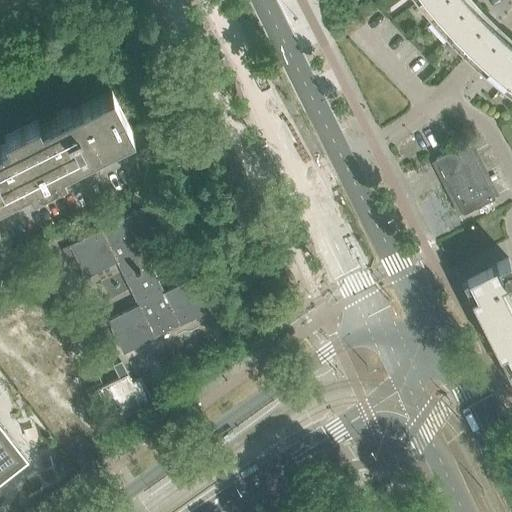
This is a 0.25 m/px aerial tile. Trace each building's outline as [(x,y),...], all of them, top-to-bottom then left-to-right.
[(455,1),(456,0),(419,0),(417,2),(432,21),(455,1)] [(466,0),(456,0),(455,1),(432,21),(448,39),(481,8),(476,2),(472,6),(466,0)] [(466,57),(493,28),(482,17),(486,13),(481,8),(448,39),(466,57)] [(511,45),(509,43),(500,35),(493,28),(466,57),(476,67),(483,72),(494,82),(500,87),(511,73),(511,45)] [(511,96),(511,73),(500,87),(511,96)] [(61,167),(132,132),(112,90),(40,125),(37,118),(20,127),(48,182),(65,174),(61,167)] [(48,182),(20,127),(3,135),(7,142),(0,145),(0,197),(27,184),(31,191),(48,182)] [(488,183),(476,161),(475,162),(466,145),(468,144),(467,142),(435,159),(436,160),(438,159),(443,170),(441,171),(456,200),(457,199),(464,212),(462,213),(463,214),(495,198),(494,197),(492,197),(486,184),(488,183)] [(511,315),(511,296),(506,285),(472,302),(485,329),(511,315)] [(511,315),(485,329),(511,382),(511,315)] [(0,491),(27,471),(0,435),(0,491)]
